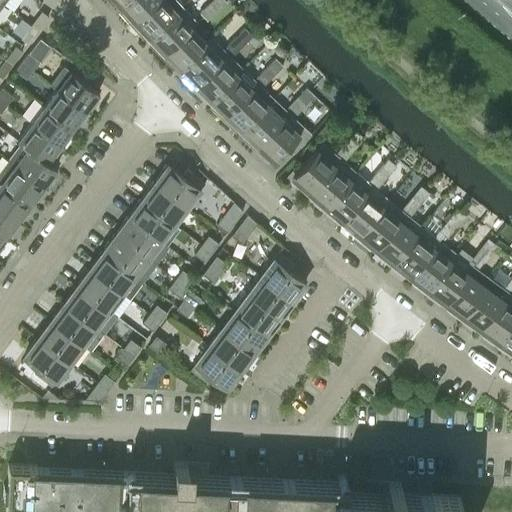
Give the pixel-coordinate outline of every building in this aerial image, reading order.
[(122,0),(119,3),(126,10),(123,13),(131,22),(155,0),(122,0)] [(143,29),(149,36),(176,10),(175,10),(181,4),(177,0),(155,0),(131,22),(140,31),(143,29)] [(225,0),(209,0),(208,1),(216,10),(226,0),(225,0)] [(216,10),(208,1),(199,11),(206,19),(216,10)] [(197,21),(181,4),(175,10),(176,10),(149,36),(155,42),(152,45),(161,54),(191,26),(197,21)] [(41,10),(30,24),(37,29),(48,15),(41,10)] [(27,43),(37,29),(30,24),(20,37),(27,43)] [(173,61),(179,67),(206,41),(205,41),(191,26),(161,54),(170,63),(173,61)] [(244,26),(234,36),(242,44),(252,34),(244,26)] [(183,77),(192,86),(227,51),(211,35),(205,41),(206,41),(179,67),(186,74),(183,77)] [(242,44),(234,36),(225,45),(233,53),(242,44)] [(15,45),(4,58),(11,64),(22,50),(15,45)] [(27,51),(21,60),(32,68),(39,60),(27,51)] [(204,92),(210,98),(236,72),(237,73),(242,67),(227,51),(192,86),(201,95),(204,92)] [(274,56),(265,66),(273,74),(282,64),(274,56)] [(0,76),(1,77),(11,64),(4,58),(0,64),(0,76)] [(26,77),(32,68),(21,60),(14,68),(26,77)] [(56,87),(88,111),(97,99),(94,96),(98,91),(63,64),(49,82),(56,87)] [(273,74),(265,66),(255,76),(263,83),(273,74)] [(236,72),(210,98),(217,105),(214,108),(223,117),(252,87),(251,87),(257,81),(242,67),(237,73),(236,72)] [(235,123),(242,129),(273,96),(257,81),(251,87),(252,87),(223,117),(232,125),(235,123)] [(1,86),(0,87),(0,98),(6,103),(13,95),(1,86)] [(305,86),(296,95),(305,103),(313,94),(305,86)] [(56,87),(43,104),(72,126),(76,121),(79,123),(88,111),(56,87)] [(305,103),(296,95),(286,105),(295,113),(305,103)] [(246,138),(255,147),(288,111),(273,96),(242,129),(249,135),(246,138)] [(72,126),(43,104),(30,121),(62,145),(71,133),(68,131),(72,126)] [(311,132),(288,111),(255,147),(264,156),(267,153),(274,159),(288,145),(294,151),(311,132)] [(62,145),(30,121),(17,139),(20,141),(46,160),(50,155),(53,157),(62,145)] [(346,140),(353,147),(363,136),(355,130),(346,140)] [(344,157),(353,147),(346,140),(337,151),(344,157)] [(7,158),(46,187),(55,175),(52,172),(56,167),(46,160),(20,141),(7,158)] [(301,184),(309,190),(338,156),(322,142),(296,170),(293,168),(286,176),(299,187),(301,184)] [(313,200),(323,208),(355,170),(354,170),(338,156),(309,190),(316,197),(313,200)] [(378,168),(386,175),(395,164),(387,157),(378,168)] [(7,158),(0,167),(0,180),(30,202),(33,197),(37,199),(46,187),(7,158)] [(153,181),(186,205),(204,181),(186,168),(182,174),(167,163),(153,181)] [(377,185),(386,175),(378,168),(369,179),(377,185)] [(334,212),(342,219),(371,184),(355,171),(355,170),(323,208),(332,215),(334,212)] [(0,206),(20,222),(29,209),(26,207),(30,202),(0,180),(0,206)] [(186,205),(153,181),(140,198),(173,222),(186,205)] [(371,184),(342,219),(350,225),(347,228),(356,236),(388,198),(388,197),(387,198),(371,184)] [(411,195),(419,202),(428,191),(420,185),(411,195)] [(410,213),(419,202),(411,195),(402,206),(410,213)] [(140,198),(127,215),(166,244),(179,227),(173,222),(140,198)] [(368,241),(376,247),(404,212),(388,199),(388,198),(356,236),(365,244),(368,241)] [(242,209),(232,200),(215,222),(226,230),(242,209)] [(0,233),(4,236),(7,231),(11,234),(20,222),(0,206),(0,233)] [(447,218),(455,225),(464,214),(456,207),(447,218)] [(404,212),(376,247),(383,253),(381,256),(390,264),(421,225),(421,224),(420,225),(404,212)] [(241,242),(256,221),(246,213),(230,234),(241,242)] [(127,215),(115,232),(155,263),(168,245),(166,244),(127,215)] [(421,225),(390,264),(400,271),(402,268),(410,274),(438,239),(434,236),(439,229),(441,226),(429,216),(422,225),(421,225)] [(447,236),(455,225),(447,218),(441,226),(439,229),(447,236)] [(115,232),(102,250),(142,280),(155,263),(115,232)] [(211,251),(218,242),(207,234),(200,243),(211,251)] [(478,248),(486,254),(495,243),(487,237),(478,248)] [(415,283),(425,291),(450,258),(450,259),(455,252),(438,239),(410,274),(418,280),(415,283)] [(211,251),(200,243),(193,252),(204,260),(211,251)] [(450,258),(425,291),(435,298),(437,295),(445,301),(472,265),(474,262),(470,259),(471,257),(459,248),(455,252),(450,259),(450,258)] [(478,265),(486,254),(478,248),(471,257),(470,259),(474,262),(478,265)] [(102,250),(89,267),(129,297),(142,280),(102,250)] [(259,274),(291,299),(305,281),(290,270),(295,264),(277,250),(259,274)] [(215,254),(208,263),(219,271),(226,262),(215,254)] [(219,271),(208,263),(201,273),(212,280),(219,271)] [(472,265),(445,301),(453,307),(450,310),(460,317),(489,278),(472,265)] [(89,267),(76,284),(116,314),(117,316),(130,299),(129,297),(89,267)] [(181,268),(174,277),(185,285),(192,276),(181,268)] [(291,299),(259,274),(246,292),(278,316),(291,299)] [(167,287),(180,296),(187,287),(185,285),(174,277),(167,287)] [(489,278),(460,317),(470,324),(472,321),(480,327),(502,297),(501,296),(506,290),(489,278)] [(76,284),(63,302),(103,332),(116,314),(76,284)] [(180,296),(182,298),(193,306),(200,296),(187,287),(180,296)] [(511,294),(506,290),(501,296),(502,297),(480,327),(488,333),(486,336),(496,343),(511,319),(511,294)] [(233,309),(265,333),(278,316),(246,292),(233,309)] [(182,298),(175,307),(186,315),(193,306),(182,298)] [(50,319),(82,343),(90,349),(103,332),(63,302),(50,319)] [(148,312),(159,320),(166,311),(155,303),(148,312)] [(220,326),(252,350),(265,333),(233,309),(220,326)] [(152,329),(159,320),(148,312),(141,321),(152,329)] [(37,336),(69,360),(82,343),(50,319),(37,336)] [(508,347),(511,349),(511,319),(496,343),(506,350),(508,347)] [(207,343),(239,368),(252,350),(220,326),(207,343)] [(165,342),(155,334),(148,343),(158,351),(165,342)] [(69,360),(37,336),(23,354),(38,365),(33,371),(51,384),(69,360)] [(129,337),(122,346),(133,354),(140,345),(129,337)] [(239,368),(207,343),(189,367),(207,381),(211,375),(226,386),(239,368)] [(133,354),(122,346),(115,356),(126,364),(133,354)] [(103,371),(96,381),(107,389),(114,379),(103,371)] [(107,389),(96,381),(84,398),(100,399),(107,389)] [(458,511),(459,495),(430,493),(430,501),(418,500),(419,499),(399,498),(399,482),(366,480),(365,490),(339,489),(340,479),(207,472),(207,463),(173,462),(173,471),(127,468),(126,474),(35,470),(35,464),(7,462),(6,484),(2,483),(2,497),(5,497),(4,511),(458,511)]
